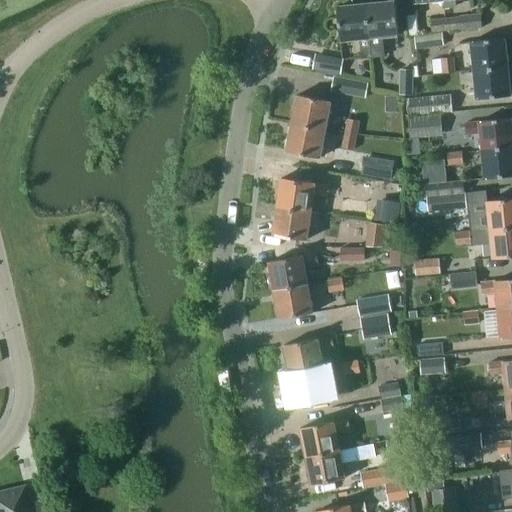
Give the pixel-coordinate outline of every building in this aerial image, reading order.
[(444,0),(446,9),(457,8),(456,0),(444,0)] [(373,58),(386,56),(384,37),(400,35),(396,2),(368,4),(371,38),(373,58)] [(373,58),(371,38),(368,4),(339,7),(342,41),(360,39),(362,59),(373,58)] [(446,18),(448,31),(463,30),(463,31),(484,28),(483,14),(446,18)] [(434,33),(448,31),(446,18),(432,20),(434,33)] [(415,37),(417,50),(444,46),(443,33),(415,37)] [(476,70),(509,67),(506,38),(473,42),(476,70)] [(344,59),(316,54),(313,69),(342,75),(344,59)] [(434,69),(439,74),(456,73),(455,58),(433,60),(434,69)] [(511,93),(509,67),(476,70),(478,99),(511,95),(511,93)] [(414,69),(401,69),(400,95),(413,95),(414,69)] [(335,76),(332,91),(367,98),(370,83),(335,76)] [(293,123),(327,130),(332,101),(299,95),(293,123)] [(407,99),(408,116),(453,112),(451,95),(407,99)] [(443,135),(441,115),(408,118),(410,138),(443,135)] [(483,150),(511,147),(511,118),(481,121),(481,122),(466,123),(467,135),(482,133),(483,150)] [(345,134),(358,136),(360,122),(348,119),(345,134)] [(321,158),(327,130),(293,123),(288,152),(321,158)] [(355,150),(358,136),(345,134),(343,148),(355,150)] [(511,147),(483,150),(486,179),(511,176),(511,147)] [(448,154),(450,165),(465,164),(463,152),(448,154)] [(364,156),(361,174),(373,176),(392,180),(395,162),(364,156)] [(428,197),(466,194),(465,181),(448,183),(446,160),(422,162),(424,186),(419,186),(420,198),(428,197)] [(279,207),(312,211),(315,195),(329,197),(330,186),(316,184),(316,183),(283,178),(279,207)] [(466,194),(428,197),(429,211),(467,208),(466,194)] [(398,222),(401,204),(401,201),(378,198),(375,219),(383,220),(398,222)] [(511,198),(489,201),(472,203),(475,231),(492,230),(511,227),(511,198)] [(321,213),(312,211),(279,207),(275,235),(308,240),(310,224),(319,225),(321,213)] [(366,246),(396,247),(398,227),(369,223),(366,246)] [(475,231),(471,232),(473,244),(473,245),(493,243),(495,259),(511,257),(511,227),(492,230),(475,231)] [(471,231),(456,232),(458,245),(473,244),(471,232),(471,231)] [(366,261),(365,247),(341,248),(341,262),(366,261)] [(275,290),(309,284),(306,268),(320,265),(318,254),(304,256),(270,261),(275,290)] [(417,275),(441,273),(440,259),(416,261),(417,275)] [(478,287),(477,272),(451,274),(452,289),(478,287)] [(345,290),(343,278),(328,280),(330,292),(345,290)] [(500,309),(511,308),(511,279),(497,281),(482,283),(483,294),(498,293),(500,309)] [(309,284),(275,290),(281,319),(314,313),(309,284)] [(358,300),(361,316),(392,311),(389,294),(358,300)] [(511,308),(500,309),(502,338),(511,337),(511,308)] [(410,310),(411,318),(419,317),(418,309),(410,310)] [(480,323),(479,311),(464,312),(466,325),(480,323)] [(361,319),(365,339),(393,334),(389,314),(361,319)] [(291,373),(324,367),(321,350),(336,348),(334,336),(319,339),(319,338),(286,345),(291,373)] [(444,355),(443,343),(418,345),(419,356),(444,355)] [(446,373),(444,357),(420,359),(421,375),(446,373)] [(508,389),(511,389),(511,359),(505,360),(505,361),(490,363),(491,374),(506,373),(508,389)] [(344,363),(346,375),(361,372),(358,360),(344,363)] [(324,367),(291,373),(297,402),(330,396),(324,367)] [(399,382),(379,386),(382,399),(402,395),(399,382)] [(488,403),(487,391),(472,392),(474,405),(488,403)] [(383,400),(385,413),(392,411),(404,409),(402,396),(383,400)] [(404,409),(392,411),(396,438),(408,436),(404,409)] [(462,432),(460,418),(436,421),(437,435),(462,432)] [(307,456),(340,450),(337,433),(351,430),(349,419),(335,422),(335,421),(302,428),(307,456)] [(440,437),(441,452),(483,447),(482,433),(440,437)] [(511,441),(498,442),(499,454),(511,452),(511,441)] [(340,450),(307,456),(313,484),(346,478),(340,450)] [(385,484),(407,479),(404,464),(382,469),(385,484)] [(511,498),(511,469),(502,470),(505,499),(511,498)] [(386,486),(389,502),(409,499),(406,482),(386,486)] [(28,509),(23,487),(0,492),(0,511),(43,511),(42,505),(28,509)] [(458,511),(456,487),(433,489),(434,511),(458,511)] [(318,511),(367,511),(365,502),(351,505),(351,504),(318,511)]
